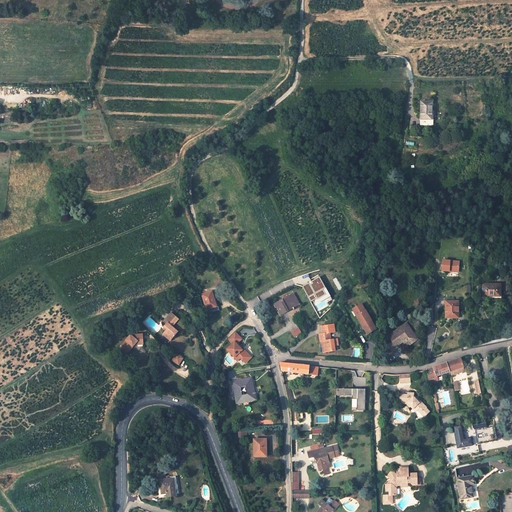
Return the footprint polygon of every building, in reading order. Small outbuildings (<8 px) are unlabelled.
[(422,120),(433,120),(433,101),(423,101),(422,120)] [(458,274),(459,264),(442,263),(442,273),(458,274)] [(327,289),(321,277),(302,287),(308,298),(315,295),(317,298),(318,300),(326,296),(324,291),(327,289)] [(500,285),(483,284),(483,296),(489,296),(489,295),(499,296),(499,291),(500,291),(500,285)] [(211,291),(202,294),(207,308),(216,306),(211,291)] [(290,295),(296,306),(300,305),(293,293),(290,295)] [(282,300),(275,304),(281,315),(288,311),(287,309),(289,308),(290,310),(296,306),(290,295),(284,299),(282,301),(282,300)] [(458,318),(458,302),(446,302),(446,318),(458,318)] [(362,324),(363,324),(367,330),(374,325),(359,303),(352,307),(356,313),(356,314),(355,314),(355,315),(355,316),(355,317),(355,318),(355,319),(355,320),(356,320),(356,321),(357,321),(357,322),(358,322),(358,323),(359,323),(360,323),(360,324),(361,324),(362,324)] [(179,319),(171,312),(163,320),(166,323),(163,326),(166,330),(162,334),(169,340),(176,331),(171,326),(179,319)] [(399,346),(397,344),(396,342),(402,338),(404,340),(407,346),(417,338),(411,329),(406,323),(397,331),(389,336),(393,341),(387,345),(392,351),(399,346)] [(334,325),(320,327),(322,334),(318,335),(319,344),(322,343),(323,353),(334,351),(335,350),(334,346),(333,340),(331,340),(329,333),(335,332),(334,325)] [(236,343),(241,338),(235,331),(231,334),(228,338),(233,343),(227,348),(237,360),(240,357),(245,362),(247,360),(247,353),(243,348),(241,349),(236,343)] [(143,335),(130,335),(119,348),(126,354),(134,345),(143,344),(143,335)] [(182,357),(176,353),(172,361),(178,364),(182,357)] [(446,364),(448,373),(463,368),(460,358),(446,364)] [(317,374),(318,366),(283,362),(281,362),(279,362),(279,364),(280,366),(281,370),(317,374)] [(433,368),(436,377),(437,377),(448,373),(446,364),(440,366),(433,368)] [(428,380),(436,377),(433,368),(430,369),(426,371),(428,380)] [(409,374),(398,375),(399,383),(409,383),(409,374)] [(429,385),(437,383),(438,381),(437,377),(436,377),(428,380),(429,385)] [(250,399),(256,398),(254,385),(253,385),(251,378),(237,380),(238,382),(233,383),(234,389),(235,393),(231,393),(232,397),(236,396),(237,404),(251,401),(250,399)] [(365,409),(365,388),(335,388),(335,394),(352,395),(352,398),(357,398),(357,409),(365,409)] [(414,395),(400,395),(400,403),(407,403),(413,409),(415,407),(421,413),(426,408),(414,398),(414,395)] [(426,408),(421,413),(425,417),(430,412),(426,408)] [(462,425),(453,427),(457,448),(459,455),(480,451),(478,444),(473,445),(471,438),(464,439),(462,425)] [(264,456),(265,439),(253,439),(252,456),(264,456)] [(312,450),(314,457),(316,456),(317,459),(316,459),(317,463),(318,462),(320,470),(323,469),(327,468),(324,456),(327,455),(328,458),(339,456),(336,445),(323,449),(323,447),(318,448),(312,450)] [(390,498),(393,498),(397,498),(396,492),(393,487),(396,485),(398,487),(402,487),(402,483),(407,483),(411,483),(411,484),(412,485),(418,485),(417,473),(411,473),(411,479),(408,479),(408,469),(401,469),(402,474),(399,474),(399,477),(395,477),(395,474),(392,474),(388,479),(393,482),(390,486),(385,486),(385,492),(389,492),(390,498)] [(450,480),(458,478),(456,470),(449,471),(450,480)] [(168,496),(175,495),(172,476),(159,478),(161,492),(168,491),(168,496)] [(473,476),(458,478),(461,498),(473,497),(471,485),(475,484),(473,476)] [(331,511),(338,504),(334,500),(329,506),(323,502),(319,506),(323,508),(319,511),(331,511)]
